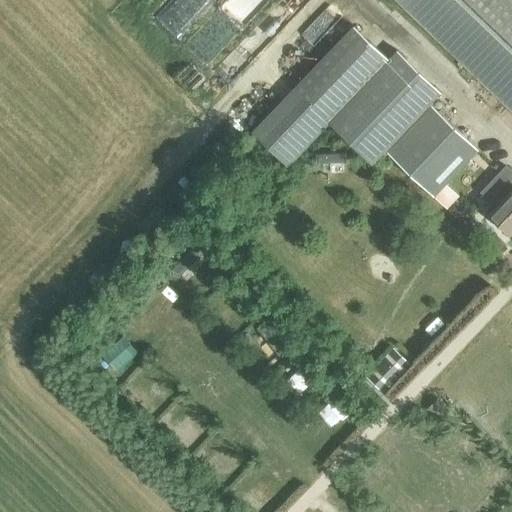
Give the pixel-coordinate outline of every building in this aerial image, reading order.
[(283,0),(260,20),(268,29),(294,6),(288,0),(283,0)] [(511,0),(396,0),(397,0),(511,110),(511,0)] [(353,30),(254,134),(289,167),(330,124),(387,62),(353,30)] [(387,62),(330,124),(373,165),(386,150),(435,196),(479,149),(431,104),(441,93),(398,51),(387,62)] [(259,84),(258,103),(275,103),(275,85),(259,84)] [(511,183),(501,173),(482,193),(497,207),(490,215),(511,234),(511,232),(511,183)] [(451,205),(448,208),(459,218),(462,215),(451,205)] [(436,269),(449,271),(451,252),(438,250),(436,269)] [(273,340),(284,343),(289,325),(277,322),(273,340)] [(366,376),(384,394),(411,366),(393,349),(366,376)] [(308,352),(301,358),(313,373),(320,367),(308,352)] [(331,394),(340,413),(357,405),(348,386),(331,394)] [(439,399),(425,412),(439,426),(452,413),(439,399)] [(260,482),(250,489),(264,507),(274,500),(260,482)]
